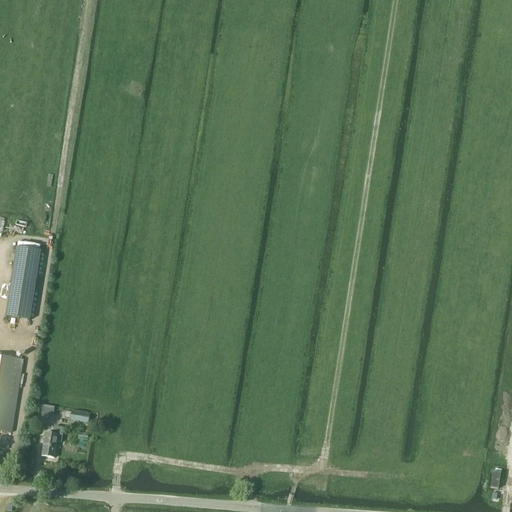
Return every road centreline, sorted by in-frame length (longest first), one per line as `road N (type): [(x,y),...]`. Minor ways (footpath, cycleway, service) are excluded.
road 1 (track): [(322,463),(396,0)]
road 2 (unclassified): [(302,511),(0,490)]
road 3 (track): [(88,0),(50,242)]
road 4 (track): [(248,507),(253,473),(131,455),(119,457),(114,499)]
road 5 (track): [(298,468),(414,469),(430,456),(440,412)]
